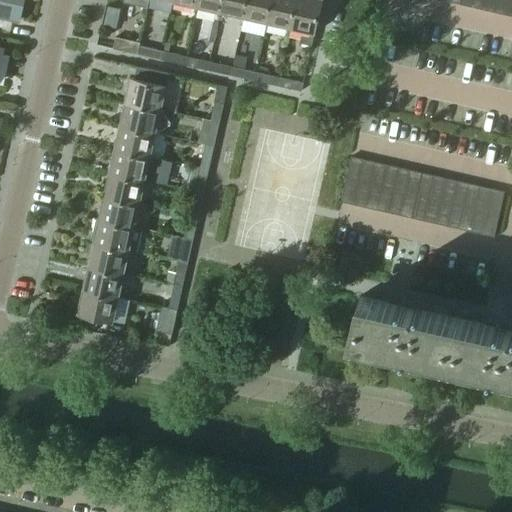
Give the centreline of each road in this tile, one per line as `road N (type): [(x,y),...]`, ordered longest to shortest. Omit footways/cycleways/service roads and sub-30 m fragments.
road 1 (unclassified): [(511,437),(0,338)]
road 2 (residential): [(0,281),(63,0)]
road 3 (residential): [(131,511),(0,482)]
